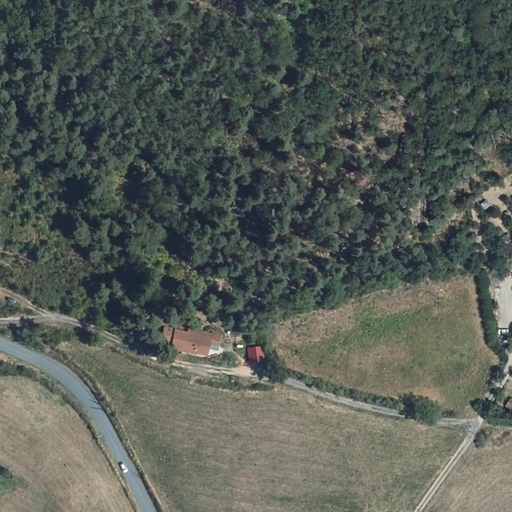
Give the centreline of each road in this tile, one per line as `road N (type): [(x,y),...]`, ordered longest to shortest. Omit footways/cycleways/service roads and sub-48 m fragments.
road 1 (track): [(0,318),(59,317),(168,362),(288,380),(339,402),(428,422),(511,423)]
road 2 (tertiary): [(146,511),(89,395),(0,345)]
road 3 (track): [(495,396),(421,511)]
